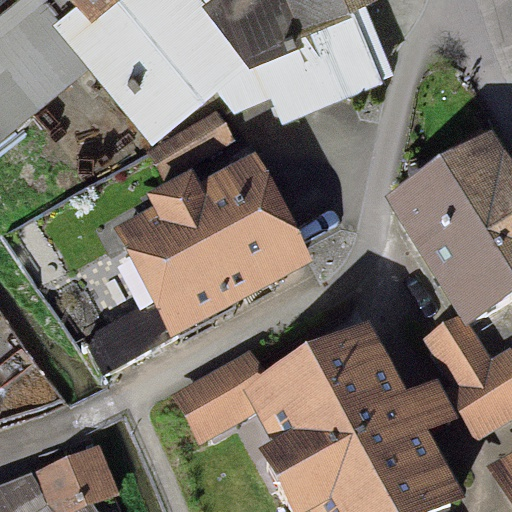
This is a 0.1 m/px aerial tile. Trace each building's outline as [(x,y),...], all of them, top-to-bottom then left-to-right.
[(16,0),(6,9),(30,42),(80,0),(16,0)] [(199,0),(159,0),(99,49),(148,130),(216,74),(246,103),(279,88),(282,119),(382,78),(355,0),(205,0),(202,4),(199,0)] [(214,120),(151,153),(166,180),(228,147),(214,120)] [(511,190),(502,175),(415,230),(474,322),(511,297),(511,190)] [(194,189),(149,212),(160,232),(129,248),(158,307),(85,344),(101,375),(302,274),(257,184),(205,210),(194,189)] [(459,330),(433,347),(462,391),(489,376),(459,330)] [(448,511),(453,509),(369,350),(271,401),(253,368),(181,406),(199,440),(256,411),(309,511),(448,511)] [(511,366),(510,363),(489,376),(462,391),(452,397),(475,436),(511,414),(511,366)] [(511,464),(501,470),(511,491),(511,464)] [(115,511),(99,469),(0,505),(0,511),(115,511)]
